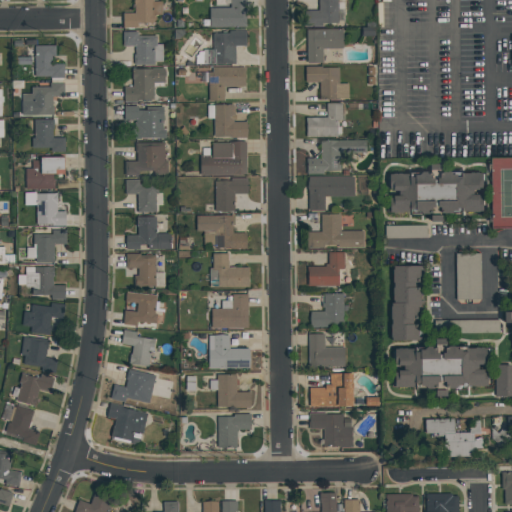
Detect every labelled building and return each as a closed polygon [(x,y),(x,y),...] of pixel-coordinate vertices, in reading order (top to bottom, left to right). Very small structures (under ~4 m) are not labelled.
[(134,0),(152,0),(152,2),(161,2),(161,15),(155,15),(155,23),(136,24),(136,28),(123,28),(122,14),(134,14),(134,0)] [(229,0),(245,0),(245,27),(209,27),(209,8),(229,8),(229,0)] [(318,0),(337,0),(338,23),(321,24),(321,26),(305,27),(305,11),(319,10),(318,0)] [(306,30),(342,30),(342,48),(322,49),(322,63),(306,63),(306,30)] [(212,50),(212,33),(229,33),(229,31),(245,31),(246,46),(234,46),(234,64),(207,64),(206,50),(212,50)] [(122,32),(136,32),(137,36),(156,36),(156,46),(154,46),(154,64),(134,65),(133,55),(134,55),(134,46),(122,46),(122,32)] [(34,46),(54,46),(54,56),(51,56),(51,64),(63,64),(64,78),(49,78),(49,77),(34,77),(34,46)] [(304,67),(322,66),(322,68),(338,68),(338,84),(347,84),(347,99),(319,100),(319,82),(305,83),(304,67)] [(212,68),(244,67),(244,87),(223,87),(224,101),(208,101),(208,72),(212,72),(212,68)] [(123,103),(123,87),(132,87),(132,69),(164,69),(164,83),(152,83),(152,100),(136,100),(136,103),(123,103)] [(49,82),(64,82),(64,97),(55,97),(55,107),(52,107),(52,115),(33,116),(33,97),(30,97),(30,87),(49,87),(49,82)] [(325,104),(341,103),(341,120),(336,120),(336,136),(305,137),(305,118),(326,118),(325,104)] [(213,105),(233,105),(233,115),(235,115),(235,120),(233,120),(233,122),(246,122),(247,138),(230,138),(230,136),(213,137),(213,105)] [(123,107),(137,106),(137,111),(145,110),(145,106),(162,106),(162,121),(161,121),(161,131),(164,131),(164,138),(134,139),(134,123),(135,123),(135,120),(124,120),(123,107)] [(188,117),(196,118),(196,126),(188,126),(188,117)] [(33,120),(53,119),(53,129),(51,129),(51,138),(64,138),(64,150),(50,150),(50,148),(31,148),(31,138),(33,138),(33,120)] [(320,141),(365,140),(365,153),(339,154),(339,171),(323,171),(323,174),(306,174),(306,159),(320,158),(320,141)] [(211,142),(245,142),(245,175),(200,176),(200,156),(211,156),(211,142)] [(135,143),(163,143),(163,161),(166,161),(166,176),(153,176),(153,171),(138,171),(138,176),(123,176),(123,162),(135,162),(135,143)] [(40,157),(64,157),(65,175),(53,175),(54,189),(25,189),(25,169),(32,169),(32,161),(40,161),(40,157)] [(430,163),(442,163),(442,171),(449,171),(452,174),(482,173),(482,188),(479,188),(478,189),(473,190),(473,195),(478,194),(478,196),(482,196),(483,213),(442,213),(442,221),(430,221),(430,213),(421,213),(421,216),(410,216),(410,212),(390,212),(390,198),(394,198),(394,196),(399,196),(399,190),(393,190),(393,188),(390,188),(390,174),(419,174),(422,171),(430,171),(430,163)] [(308,177),(353,177),(353,197),(323,197),(324,211),(308,211),(308,177)] [(230,178),(247,178),(247,194),(233,194),(234,211),(215,211),(214,181),(230,181),(230,178)] [(125,180),(138,180),(138,184),(158,184),(158,194),(155,194),(155,212),(137,212),(137,194),(125,194),(125,180)] [(35,193),(56,193),(56,212),(65,212),(65,226),(51,226),(51,224),(36,224),(35,193)] [(320,215),(339,214),(340,231),(362,231),(362,248),(303,249),(303,232),(320,232),(320,215)] [(195,216),(232,216),(232,233),(245,233),(246,249),(229,249),(229,247),(213,247),(213,237),(214,237),(214,231),(195,231),(195,216)] [(136,217),(155,217),(155,234),(169,234),(169,249),(148,249),(148,244),(139,244),(139,248),(126,249),(126,235),(137,235),(137,227),(136,227),(136,217)] [(384,227),(426,226),(426,238),(384,239),(384,227)] [(51,230),(65,229),(65,244),(53,244),(53,262),(35,262),(35,243),(32,243),(32,234),(51,234),(51,230)] [(327,253),(342,252),(343,269),(338,269),(338,285),(307,286),(307,267),(327,266),(327,253)] [(212,254),(227,253),(228,267),(248,267),(248,286),(208,287),(208,268),(212,268),(212,254)] [(455,254),(479,253),(480,300),(455,300),(455,254)] [(125,254),(139,254),(139,255),(155,255),(155,286),(134,287),(134,276),(137,276),(137,268),(126,268),(125,254)] [(393,266),(424,266),(424,278),(420,278),(420,283),(415,283),(415,286),(421,286),(421,319),(413,319),(413,324),(417,324),(417,338),(421,338),(421,340),(392,340),(391,304),(393,304),(393,266)] [(24,267),(53,267),(53,277),(52,277),(52,286),(64,286),(64,300),(50,300),(50,295),(31,295),(31,287),(24,287),(24,267)] [(125,292),(155,296),(153,314),(156,314),(155,324),(136,321),(135,326),(122,324),(123,310),(136,312),(137,303),(125,302),(125,292)] [(323,294),(342,293),(343,325),(326,325),(326,327),(310,327),(310,311),(323,311),(323,294)] [(231,295),(247,295),(247,311),(247,329),(211,329),(211,311),(211,309),(231,309),(231,295)] [(49,303),(63,305),(62,318),(50,317),(48,335),(29,333),(30,326),(21,325),(22,312),(30,312),(30,305),(49,307),(49,303)] [(433,333),(433,321),(498,320),(498,332),(433,333)] [(122,330),(135,332),(135,336),(154,340),(153,349),(151,348),(148,367),(131,364),(129,358),(131,346),(119,344),(122,330)] [(308,334),(323,334),(323,348),(344,347),(344,367),(308,368),(308,334)] [(213,336),(229,335),(229,349),(249,348),(250,368),(208,369),(208,350),(213,350),(213,336)] [(22,336),(47,340),(46,349),(45,349),(43,358),(55,360),(53,374),(40,372),(40,368),(21,365),(22,356),(19,356),(22,336)] [(477,370),(487,370),(487,387),(445,387),(445,395),(435,395),(435,387),(394,388),(394,372),(398,372),(398,370),(403,370),(403,365),(394,365),(394,349),(424,349),(427,346),(435,346),(435,339),(446,338),(446,346),(454,346),(457,348),(486,348),(487,365),(477,365),(477,370)] [(494,365),(510,365),(511,383),(511,397),(494,397),(494,365)] [(127,369),(154,376),(148,404),(125,398),(124,403),(109,399),(112,385),(125,388),(127,380),(125,380),(127,369)] [(40,375),(52,378),(48,393),(37,390),(33,407),(14,401),(20,383),(17,382),(20,373),(39,378),(40,375)] [(352,406),(308,407),(308,387),(329,387),(328,373),(352,373),(352,406)] [(216,375),(235,375),(236,392),(249,392),(249,407),(217,407),(216,375)] [(109,403),(126,407),(126,409),(146,414),(141,433),(131,431),(129,441),(110,436),(114,419),(105,417),(109,403)] [(15,406),(32,411),(27,429),(38,432),(34,447),(20,442),(21,441),(3,435),(6,423),(9,424),(15,406)] [(308,413),(325,413),(325,414),(341,414),(342,427),(351,427),(351,447),(322,447),(322,429),(308,429),(308,413)] [(234,414),(250,414),(250,430),(237,430),(237,447),(217,448),(216,417),(234,417),(234,414)] [(479,434),(472,434),(473,456),(443,457),(443,433),(425,433),(424,420),(452,419),(452,433),(468,433),(468,429),(471,426),(471,421),(478,420),(479,434)] [(489,428),(491,429),(494,426),(499,430),(502,428),(508,433),(506,435),(510,439),(499,447),(490,439),(489,428)] [(0,451),(11,453),(8,470),(20,473),(17,487),(4,485),(5,480),(0,479),(0,451)] [(501,472),(511,472),(511,504),(503,504),(503,490),(501,490),(501,472)] [(95,488),(114,495),(106,511),(72,511),(77,500),(89,505),(95,488)] [(0,489),(11,493),(7,506),(0,504),(0,489)] [(456,497),(456,511),(425,511),(425,494),(451,493),(451,497),(456,497)] [(417,498),(417,511),(385,511),(385,495),(411,494),(411,498),(417,498)] [(321,511),(321,501),(335,500),(335,511),(321,511)] [(343,511),(343,500),(358,500),(358,511),(343,511)] [(220,511),(220,501),(236,501),(236,511),(220,511)] [(263,511),(263,501),(279,501),(279,511),(263,511)] [(201,511),(201,503),(218,502),(218,511),(201,511)] [(163,511),(163,503),(177,503),(177,511),(163,511)]
